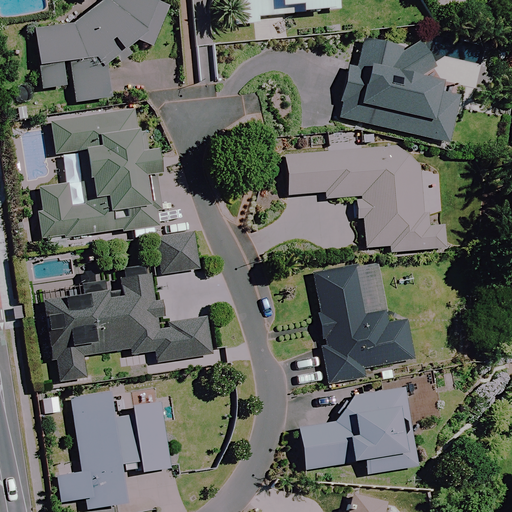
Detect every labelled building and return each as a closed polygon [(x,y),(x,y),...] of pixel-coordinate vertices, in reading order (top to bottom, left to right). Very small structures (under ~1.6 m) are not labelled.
[(144,0),(70,0),(72,17),(29,23),(36,68),(39,89),(61,86),(58,65),(64,64),(70,104),(103,99),(103,65),(136,43),(149,50),(164,11),(145,0),(144,0)] [(232,28),(252,27),(253,43),(287,41),(286,18),(296,17),(296,15),(328,13),(327,0),(227,0),(228,9),(231,9),(232,28)] [(421,71),(429,66),(418,44),(401,52),(355,44),(350,71),(341,69),(331,121),(340,123),(444,148),(456,97),(441,95),(421,71)] [(155,208),(144,209),(140,180),(155,178),(151,148),(136,150),(130,110),(44,122),(49,157),(73,154),(76,178),(81,178),(84,200),(85,206),(72,208),(70,194),(27,200),(33,242),(56,239),(57,244),(147,232),(158,230),(155,208)] [(350,198),(351,228),(360,228),(361,250),(384,249),(384,253),(441,251),(438,170),(416,171),(395,150),(279,155),(281,196),(320,194),(320,199),(350,198)] [(194,274),(189,236),(152,241),(156,279),(194,274)] [(313,314),(309,315),(320,383),(321,387),(363,380),(362,372),(409,364),(401,316),(384,319),(383,313),(378,314),(369,262),(306,273),(313,314)] [(81,293),(82,297),(61,300),(60,297),(35,301),(35,305),(45,362),(49,361),(53,383),(87,377),(84,362),(124,355),(126,372),(207,363),(201,319),(164,325),(165,330),(157,331),(156,326),(156,321),(160,320),(155,296),(149,297),(145,276),(115,282),(116,291),(107,293),(107,289),(81,293)] [(451,336),(457,336),(459,360),(481,358),(480,330),(479,307),(450,309),(451,336)] [(398,389),(343,399),(331,419),(290,427),(299,474),(357,463),(359,476),(394,470),(395,474),(413,471),(412,466),(401,407),(398,389)] [(64,400),(75,474),(49,478),(54,506),(80,502),(81,511),(119,506),(113,467),(132,464),(134,474),(165,469),(155,402),(123,406),(125,416),(105,419),(101,394),(64,400)] [(381,511),(384,503),(347,494),(344,504),(335,511),(381,511)]
